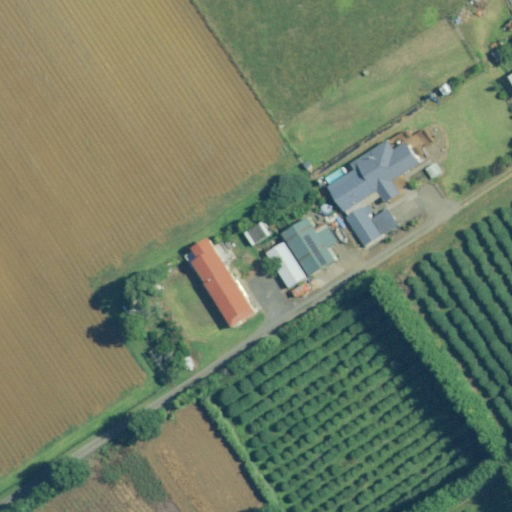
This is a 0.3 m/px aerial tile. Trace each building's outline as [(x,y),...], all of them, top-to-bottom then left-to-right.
[(507,46),(491,53),(496,63),(511,56),(507,46)] [(396,152),(390,141),(356,160),(362,170),(331,187),(364,246),(398,227),(389,210),(372,219),(369,214),(373,212),(369,205),(383,197),(386,203),(402,194),(395,180),(422,165),(411,144),(396,152)] [(320,233),(310,218),(286,233),(312,276),(337,260),(330,248),(340,242),(330,226),(320,233)] [(274,234),(266,222),(248,233),(257,246),(274,234)] [(257,314),(213,239),(197,249),(203,260),(197,264),(234,328),(257,314)] [(309,277),(287,242),(270,253),(292,288),(309,277)]
